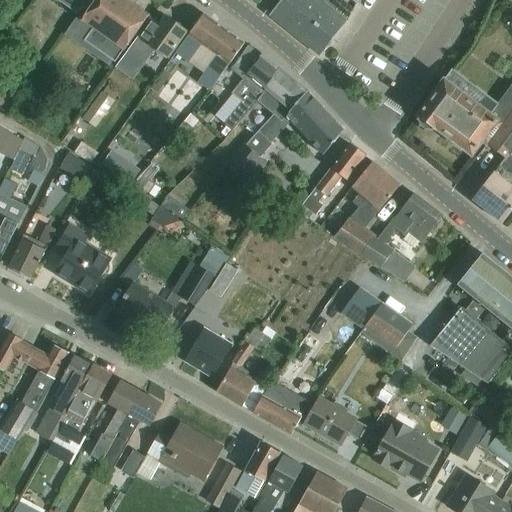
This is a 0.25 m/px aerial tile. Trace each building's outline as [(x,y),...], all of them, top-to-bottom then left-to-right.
[(87,12),(81,20),(92,29),(83,41),(114,63),(123,50),(123,51),(148,16),(125,0),(94,0),(94,1),(92,0),(87,0),(82,8),(87,12)] [(283,0),(272,14),(270,16),(320,55),(345,23),(347,20),(326,3),(321,0),(283,0)] [(201,77),(214,86),(244,43),(203,14),(173,58),(187,67),(202,46),(216,56),(201,77)] [(167,58),(186,31),(165,17),(160,25),(150,18),(126,53),(136,60),(143,49),(147,52),(151,47),(167,58)] [(236,109),(224,123),(232,131),(255,102),(280,70),(249,45),(230,70),(245,82),(228,102),(236,109)] [(154,74),(160,87),(176,79),(171,67),(154,74)] [(280,70),(255,102),(273,116),(277,118),(283,121),(306,91),(280,70)] [(435,93),(418,115),(418,116),(420,117),(420,119),(420,122),(421,125),(425,128),(429,128),(432,127),(433,127),(462,148),(463,150),(466,151),(472,155),(483,140),(488,145),(511,112),(511,85),(496,107),(450,73),(435,93)] [(108,86),(102,94),(101,94),(84,119),(96,127),(118,93),(108,86)] [(283,121),(277,118),(273,116),(259,133),(258,132),(228,167),(242,178),(244,180),(262,160),(260,159),(273,144),(271,143),(291,120),(323,155),(341,133),(340,126),(306,91),(283,121)] [(505,159),(472,200),(501,223),(511,209),(511,112),(488,145),(505,159)] [(23,141),(0,127),(0,154),(13,161),(23,141)] [(14,161),(10,170),(22,176),(32,156),(19,150),(23,141),(13,161),(14,161)] [(80,143),(73,153),(90,164),(96,154),(80,143)] [(100,157),(121,173),(132,159),(110,143),(100,157)] [(309,197),(302,206),(303,207),(314,215),(316,216),(323,206),(319,203),(324,196),(326,198),(342,177),(347,181),(366,157),(349,144),(309,197)] [(63,164),(86,177),(92,168),(68,154),(63,164)] [(352,216),(366,227),(401,184),(372,163),(352,188),(360,194),(353,203),(359,208),(352,216)] [(145,188),(160,196),(166,185),(151,177),(145,188)] [(375,238),(361,256),(381,268),(404,283),(416,268),(394,251),(385,244),(396,229),(405,237),(408,233),(422,243),(443,216),(415,194),(396,218),(394,217),(383,233),(380,231),(375,238)] [(167,196),(160,207),(182,220),(189,210),(167,196)] [(160,227),(162,228),(181,221),(182,220),(160,207),(148,225),(157,231),(160,227)] [(303,207),(299,213),(310,221),(314,215),(303,207)] [(0,252),(4,254),(12,236),(18,224),(0,215),(0,252)] [(334,238),(361,256),(375,238),(347,220),(334,238)] [(55,274),(89,294),(110,260),(83,244),(88,237),(69,226),(54,251),(65,258),(55,274)] [(9,267),(31,278),(53,234),(45,230),(39,243),(24,236),(9,267)] [(461,309),(430,345),(444,354),(449,357),(459,364),(479,378),(489,384),(511,355),(511,277),(483,253),(458,284),(475,298),(464,311),(461,309)] [(181,298),(195,307),(213,276),(200,268),(181,298)] [(175,309),(133,282),(116,310),(158,336),(175,309)] [(203,297),(182,327),(195,336),(215,305),(203,297)] [(382,304),(366,326),(395,347),(391,352),(402,361),(416,339),(407,332),(412,325),(382,303),(382,304)] [(206,328),(186,360),(213,377),(234,344),(206,328)] [(227,374),(217,391),(242,407),(256,384),(245,377),(248,372),(240,368),(254,348),(261,354),(271,340),(255,329),(246,343),(233,362),(234,363),(228,374),(227,374)] [(8,334),(0,349),(0,367),(6,371),(13,358),(39,371),(21,403),(17,401),(0,430),(0,431),(0,450),(9,456),(42,396),(44,397),(46,392),(47,392),(69,354),(53,345),(48,355),(22,341),(8,334)] [(278,375),(292,385),(320,344),(306,334),(278,375)] [(54,438),(61,427),(63,429),(69,418),(65,416),(93,366),(75,356),(53,397),(55,398),(50,408),(49,407),(35,432),(52,442),(54,438)] [(447,359),(438,373),(447,380),(459,364),(449,357),(447,359)] [(61,427),(54,438),(66,444),(91,399),(97,403),(112,377),(93,366),(65,416),(69,418),(63,429),(61,427)] [(118,433),(119,433),(142,393),(120,381),(108,403),(118,409),(104,435),(103,434),(91,456),(101,462),(118,433)] [(378,397),(388,404),(398,389),(388,382),(378,397)] [(267,387),(262,396),(253,413),(291,435),(309,403),(274,383),(270,389),(267,387)] [(142,393),(119,433),(102,462),(114,469),(141,421),(150,426),(162,405),(142,393)] [(317,399),(304,425),(341,445),(347,435),(359,441),(367,427),(355,421),(355,420),(317,399)] [(475,401),(468,412),(490,427),(497,416),(475,401)] [(145,458),(137,473),(150,480),(160,463),(188,478),(191,472),(204,479),(221,448),(181,426),(173,440),(160,433),(145,458)] [(511,433),(504,427),(487,448),(511,468),(511,433)] [(390,470),(391,466),(420,482),(438,451),(408,434),(406,438),(390,429),(373,460),(390,470)] [(250,464),(246,471),(236,489),(255,500),(265,482),(280,455),(261,443),(250,464)] [(134,479),(137,473),(145,458),(133,451),(122,472),(134,479)] [(283,456),(265,489),(251,511),(270,511),(284,490),(289,493),(303,467),(283,456)] [(207,501),(219,508),(231,488),(240,472),(228,465),(207,501)] [(317,472),(294,511),(334,511),(348,490),(317,472)] [(494,511),(501,503),(490,496),(493,492),(467,476),(448,507),(455,511),(494,511)] [(26,487),(24,504),(47,507),(49,490),(26,487)] [(231,488),(219,508),(216,511),(235,511),(244,496),(231,488)] [(361,511),(392,511),(368,499),(361,511)] [(20,503),(14,511),(34,511),(35,511),(20,503)] [(501,503),(494,511),(511,511),(511,507),(511,509),(501,503)]
